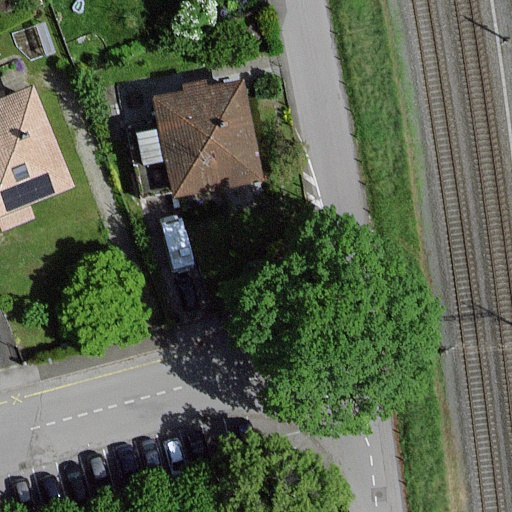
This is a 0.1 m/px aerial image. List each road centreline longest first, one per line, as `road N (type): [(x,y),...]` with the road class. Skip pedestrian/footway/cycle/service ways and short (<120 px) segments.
road 1 (residential): [(0,449),(377,357)]
road 2 (residential): [(310,0),(377,357)]
road 3 (residential): [(377,357),(394,511)]
